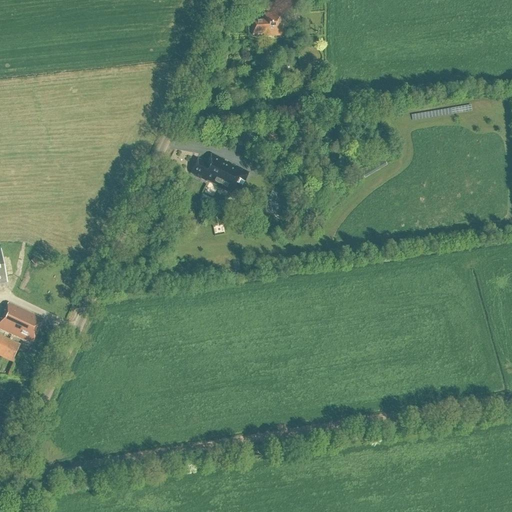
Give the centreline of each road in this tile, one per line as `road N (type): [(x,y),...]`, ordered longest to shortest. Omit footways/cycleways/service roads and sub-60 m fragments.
road 1 (track): [(0,478),(511,398)]
road 2 (unclassified): [(0,460),(35,419),(230,0)]
